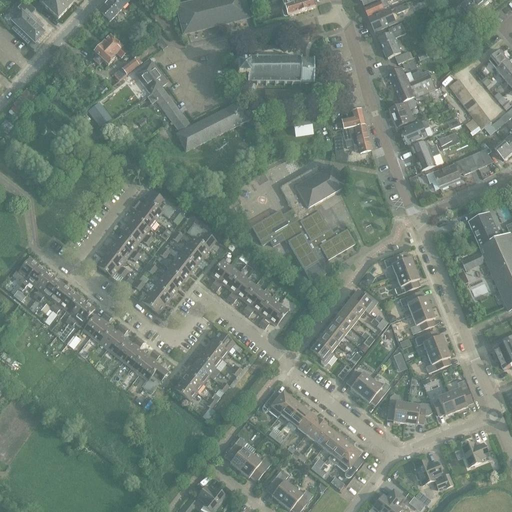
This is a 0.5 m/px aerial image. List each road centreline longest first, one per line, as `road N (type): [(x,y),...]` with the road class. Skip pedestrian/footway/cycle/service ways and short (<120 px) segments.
road 1 (residential): [(394,452),(205,303),(174,340),(69,270),(132,189)]
road 2 (residential): [(340,13),(182,54),(134,0)]
road 3 (unclassified): [(415,221),(340,13)]
road 4 (unclassified): [(487,394),(415,221)]
road 5 (tertiary): [(0,109),(99,0)]
